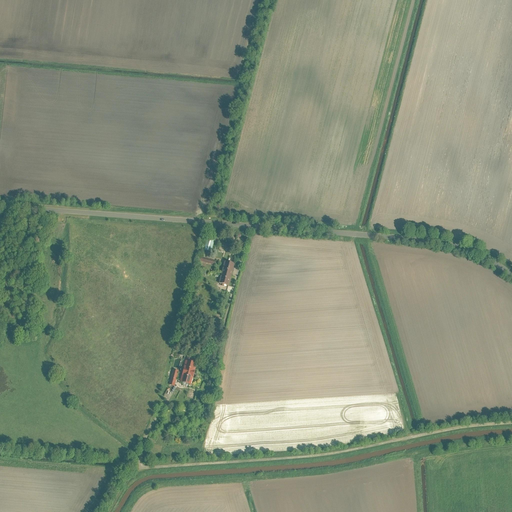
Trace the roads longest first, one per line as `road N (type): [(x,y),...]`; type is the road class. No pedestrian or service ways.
road 1 (tertiary): [(511,276),(447,242),(207,221)]
road 2 (unclassified): [(207,221),(0,205)]
